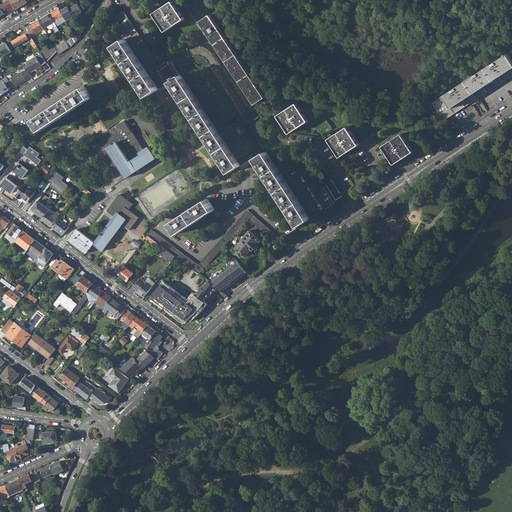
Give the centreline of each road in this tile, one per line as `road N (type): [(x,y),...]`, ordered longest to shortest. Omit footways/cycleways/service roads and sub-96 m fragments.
road 1 (residential): [(103,0),(146,65),(203,53),(266,143),(318,148),(359,212)]
road 2 (residential): [(0,200),(191,344)]
road 3 (tertiary): [(359,212),(191,344)]
road 4 (tertiary): [(511,112),(359,212)]
road 5 (residential): [(0,112),(78,47),(102,0)]
road 6 (residential): [(97,420),(0,344)]
